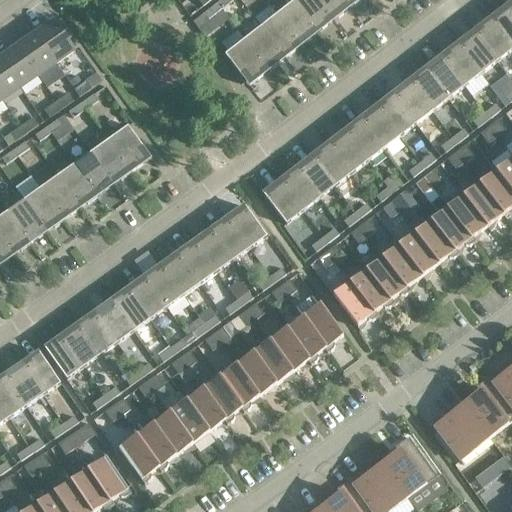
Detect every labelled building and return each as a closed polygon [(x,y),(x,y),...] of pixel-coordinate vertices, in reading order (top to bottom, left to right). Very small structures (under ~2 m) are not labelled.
[(233,2),(231,0),(223,0),(217,5),(222,11),(233,2)] [(333,20),(316,0),(298,0),(294,4),(317,33),(333,20)] [(349,8),(342,0),(316,0),(333,20),(349,8)] [(317,33),(294,4),(278,16),(300,45),(317,33)] [(222,11),(217,5),(204,15),(209,21),(222,11)] [(511,17),(506,10),(490,22),(511,50),(511,17)] [(300,45),(278,16),(261,29),(284,58),(300,45)] [(511,52),(511,50),(490,22),(474,35),(497,64),(511,52)] [(41,25),(33,31),(56,65),(74,52),(68,43),(71,40),(64,30),(61,33),(54,23),(44,30),(41,25)] [(284,58),(261,29),(245,41),(268,71),(284,58)] [(56,65),(33,31),(24,37),(27,42),(18,48),(38,77),(56,65)] [(497,64),(474,35),(458,47),(481,77),(497,64)] [(268,71),(245,41),(225,57),(245,83),(249,80),(252,83),(268,71)] [(481,77),(458,47),(442,60),(464,89),(481,77)] [(38,77),(18,48),(9,55),(6,50),(0,53),(0,60),(20,90),(38,77)] [(20,90),(0,60),(0,98),(3,102),(20,90)] [(464,89),(442,60),(426,72),(448,102),(464,89)] [(448,102),(426,72),(409,85),(432,114),(448,102)] [(74,92),(79,99),(91,91),(86,84),(74,92)] [(432,114),(409,85),(393,97),(416,127),(432,114)] [(68,96),(57,104),(62,111),(73,103),(68,96)] [(98,103),(94,96),(81,106),(85,112),(98,103)] [(416,127),(393,97),(377,110),(400,139),(416,127)] [(62,111),(57,104),(45,112),(50,119),(62,111)] [(85,112),(81,106),(69,114),(73,120),(85,112)] [(496,106),(484,115),(489,121),(500,112),(496,106)] [(400,139),(377,110),(361,122),(384,151),(400,139)] [(489,121),(484,115),(473,124),(478,130),(489,121)] [(33,121),(21,129),(26,136),(38,128),(33,121)] [(63,127),(59,121),(47,129),(51,135),(63,127)] [(384,151),(361,122),(345,134),(368,164),(384,151)] [(506,133),(498,122),(489,129),(497,139),(506,133)] [(147,155),(128,128),(107,143),(129,174),(146,162),(143,158),(147,155)] [(26,136),(21,129),(10,137),(15,144),(26,136)] [(51,135),(47,129),(35,137),(40,143),(51,135)] [(497,139),(489,129),(480,136),(488,146),(497,139)] [(463,131),(452,140),(457,146),(468,137),(463,131)] [(368,164),(345,134),(329,147),(351,176),(368,164)] [(457,146),(452,140),(441,149),(445,155),(457,146)] [(129,174),(107,143),(90,155),(112,185),(129,174)] [(30,150),(25,144),(13,152),(18,159),(30,150)] [(351,176),(329,147),(313,159),(335,189),(351,176)] [(473,158),(465,147),(456,154),(464,165),(473,158)] [(18,159),(13,152),(2,160),(6,167),(18,159)] [(464,165),(456,154),(447,161),(455,172),(464,165)] [(112,185),(90,155),(74,167),(95,197),(112,185)] [(431,156),(420,165),(424,171),(436,162),(431,156)] [(335,189),(313,159),(296,172),(319,201),(335,189)] [(511,160),(497,173),(511,192),(511,160)] [(424,171),(420,165),(408,173),(413,180),(424,171)] [(472,175),(464,165),(456,171),(464,182),(472,175)] [(95,197),(74,167),(57,179),(79,209),(95,197)] [(319,201),(296,172),(280,184),(303,214),(319,201)] [(441,183),(433,172),(424,179),(432,190),(441,183)] [(511,210),(511,192),(497,173),(480,185),(504,217),(511,210)] [(79,209),(57,179),(41,191),(62,221),(79,209)] [(432,190),(424,179),(415,186),(423,197),(432,190)] [(399,181),(387,190),(392,196),(403,187),(399,181)] [(303,214),(280,184),(264,197),(286,227),(303,214)] [(504,217),(480,185),(464,198),(488,229),(504,217)] [(392,196),(387,190),(376,198),(381,204),(392,196)] [(62,221),(41,191),(24,202),(46,233),(62,221)] [(408,192),(392,204),(400,214),(405,221),(421,208),(408,192)] [(488,229),(464,198),(448,210),(472,241),(473,241),(488,229)] [(46,233),(24,202),(7,214),(29,245),(46,233)] [(400,214),(392,204),(383,211),(391,221),(400,214)] [(366,206),(355,215),(360,221),(371,212),(366,206)] [(246,209),(229,221),(250,251),(267,239),(246,209)] [(472,241),(448,210),(432,223),(456,254),(457,253),(464,247),(466,249),(470,249),(472,247),(476,244),(473,241),(472,241)] [(29,245),(7,214),(0,219),(0,239),(12,256),(29,245)] [(360,221),(355,215),(344,223),(348,229),(360,221)] [(250,251),(229,221),(212,233),(234,263),(250,251)] [(376,233),(368,222),(359,229),(367,239),(376,233)] [(456,254),(432,223),(415,235),(439,266),(448,259),(449,261),(454,261),(456,259),(460,257),(457,253),(456,254)] [(367,239),(359,229),(350,236),(358,246),(367,239)] [(334,231),(323,239),(327,246),(339,237),(334,231)] [(234,263),(212,233),(195,244),(217,275),(234,263)] [(439,266),(415,235),(399,247),(423,279),(439,266)] [(0,265),(12,256),(0,239),(0,265)] [(327,246),(323,239),(311,248),(316,254),(327,246)] [(217,275),(195,244),(179,256),(200,287),(217,275)] [(344,257),(336,247),(327,254),(335,264),(344,257)] [(423,279),(399,247),(383,260),(407,291),(408,290),(423,279)] [(335,264),(327,254),(318,261),(326,271),(335,264)] [(200,287),(179,256),(162,268),(184,298),(200,287)] [(407,291),(383,260),(367,272),(391,303),(392,303),(400,297),(401,298),(405,298),(408,296),(408,297),(411,294),(408,290),(407,291)] [(184,298),(162,268),(146,280),(167,310),(184,298)] [(281,270),(270,279),(274,285),(286,277),(281,270)] [(391,303),(367,272),(351,285),(375,316),(376,315),(383,309),(385,311),(389,311),(391,309),(392,309),(395,306),(392,303),(391,303)] [(274,285),(270,279),(258,287),(263,293),(274,285)] [(167,310),(146,280),(129,292),(151,322),(167,310)] [(297,292),(290,282),(280,288),(288,299),(297,292)] [(375,316),(351,285),(334,297),(331,293),(331,294),(360,333),(361,332),(358,329),(367,322),(368,323),(373,323),(375,321),(379,319),(376,315),(375,316)] [(288,299),(280,288),(271,295),(279,306),(288,299)] [(151,322),(129,292),(112,304),(134,334),(151,322)] [(248,294),(237,302),(241,309),(253,300),(248,294)] [(241,309),(237,302),(225,311),(230,317),(241,309)] [(346,343),(318,303),(317,304),(320,308),(303,320),(326,352),(325,353),(328,357),(331,354),(333,352),(335,348),(333,347),(343,340),(346,344),(346,343)] [(134,334),(112,304),(96,316),(117,346),(134,334)] [(264,316),(256,305),(247,312),(255,323),(264,316)] [(255,323),(247,312),(238,319),(246,329),(255,323)] [(117,346),(96,316),(79,327),(101,358),(117,346)] [(215,318),(204,326),(208,332),(220,324),(215,318)] [(326,352),(303,320),(286,332),(309,364),(308,365),(311,369),(314,366),(317,364),(318,360),(317,358),(325,353),(326,352)] [(208,332),(204,326),(192,334),(196,341),(208,332)] [(101,358),(79,327),(62,339),(84,370),(101,358)] [(231,340),(223,329),(214,336),(222,347),(231,340)] [(309,364),(286,332),(270,344),(293,376),(308,365),(309,364)] [(222,347),(214,336),(205,343),(212,353),(222,347)] [(84,370),(62,339),(45,351),(67,382),(84,370)] [(182,342),(170,350),(175,356),(186,348),(182,342)] [(293,376),(270,344),(253,355),(276,388),(293,376)] [(175,356),(170,350),(159,358),(163,365),(175,356)] [(197,364),(190,353),(180,360),(188,371),(197,364)] [(40,355),(22,367),(43,398),(61,386),(40,355)] [(276,388),(253,355),(236,367),(259,400),(276,388)] [(188,371),(180,360),(171,366),(179,377),(188,371)] [(149,365),(137,374),(142,380),(153,372),(149,365)] [(43,398),(22,367),(6,378),(26,409),(43,398)] [(259,400),(236,367),(219,379),(242,412),(241,412),(244,416),(247,414),(250,412),(251,408),(250,406),(259,400)] [(511,369),(504,376),(500,371),(489,380),(511,410),(511,369)] [(142,380),(137,374),(126,382),(130,388),(142,380)] [(164,388),(156,377),(147,384),(155,394),(164,388)] [(26,409),(6,378),(0,382),(0,406),(9,421),(26,409)] [(242,412),(219,379),(203,391),(226,423),(225,424),(227,428),(231,426),(231,425),(233,424),(234,420),(233,418),(241,412),(242,412)] [(511,410),(489,380),(477,388),(481,394),(464,407),(490,441),(511,423),(511,410)] [(155,394),(147,384),(138,390),(146,401),(155,394)] [(116,389),(104,397),(109,404),(120,395),(116,389)] [(226,423),(203,391),(186,403),(209,435),(225,424),(226,423)] [(109,404),(104,397),(92,406),(97,412),(109,404)] [(131,412),(123,401),(114,407),(122,418),(131,412)] [(209,435),(186,403),(170,415),(193,447),(209,435)] [(0,426),(9,421),(0,406),(0,426)] [(122,418),(114,407),(105,414),(113,425),(122,418)] [(490,441),(464,407),(447,420),(443,415),(431,424),(463,466),(464,466),(461,462),(490,441)] [(193,447),(170,415),(153,427),(176,459),(193,447)] [(74,418),(62,426),(67,433),(79,425),(74,418)] [(96,436),(88,425),(67,440),(75,451),(96,436)] [(67,433),(62,426),(50,434),(55,441),(67,433)] [(176,459),(153,427),(136,439),(159,471),(158,472),(161,476),(164,473),(167,471),(168,467),(167,465),(176,459)] [(159,471),(136,439),(120,451),(117,447),(116,447),(145,487),(148,485),(150,483),(151,479),(150,477),(158,472),(159,471)] [(400,453),(382,466),(407,501),(436,480),(439,483),(440,482),(409,439),(396,448),(400,453)] [(75,451),(67,440),(58,446),(65,457),(75,451)] [(40,441),(28,449),(33,455),(45,447),(40,441)] [(33,455),(28,449),(17,457),(21,463),(33,455)] [(50,467),(43,456),(33,462),(41,474),(50,467)] [(106,460),(89,472),(111,505),(112,504),(120,498),(121,500),(125,500),(128,499),(131,497),(104,456),(103,456),(106,460)] [(41,474),(33,462),(24,469),(31,480),(41,474)] [(6,464),(0,467),(0,477),(11,470),(6,464)] [(391,511),(407,501),(382,466),(365,479),(361,474),(350,482),(371,511),(391,511)] [(111,505),(89,472),(72,483),(91,511),(99,511),(103,510),(104,511),(108,511),(111,510),(115,508),(112,504),(111,505)] [(16,490),(9,479),(0,484),(0,486),(7,496),(16,490)] [(478,480),(469,486),(475,495),(484,489),(478,480)] [(371,511),(350,482),(338,490),(342,495),(324,508),(326,511),(371,511)] [(91,511),(72,483),(55,495),(66,511),(91,511)] [(489,503),(490,496),(488,492),(479,497),(485,506),(489,503)] [(66,511),(55,495),(38,506),(41,511),(66,511)]
